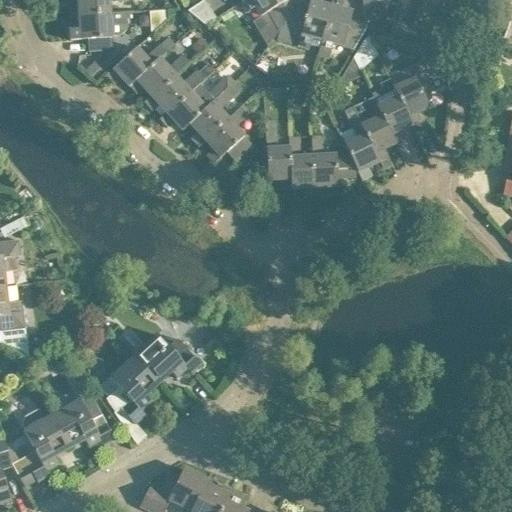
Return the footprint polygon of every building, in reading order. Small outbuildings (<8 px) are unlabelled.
[(76,0),(77,7),(68,8),(68,7),(67,7),(68,18),(129,14),(129,13),(109,15),(108,2),(128,0),(127,0),(76,0)] [(246,0),(239,5),(245,14),(254,8),(260,17),(267,13),(278,31),(294,11),(287,0),(246,0)] [(294,11),(278,31),(279,32),(299,37),(296,47),(308,50),(311,39),(321,42),(317,56),(331,0),(329,6),(320,4),(321,0),(308,0),(305,14),(294,11)] [(343,0),(331,0),(317,56),(328,59),(332,45),(353,50),(365,26),(349,22),(351,12),(341,9),(343,0)] [(361,0),(363,8),(374,10),(375,3),(396,6),(397,0),(361,0)] [(511,0),(505,19),(509,20),(499,48),(511,52),(511,0)] [(205,3),(190,13),(207,27),(217,21),(205,3)] [(68,19),(78,18),(79,30),(70,30),(69,30),(70,41),(87,40),(87,51),(113,50),(112,36),(118,36),(119,36),(121,35),(124,33),(125,32),(126,32),(127,31),(127,29),(128,28),(129,27),(129,24),(129,23),(129,14),(68,18),(68,19)] [(388,36),(399,40),(404,25),(393,22),(388,36)] [(399,40),(422,47),(427,32),(404,25),(399,40)] [(201,37),(189,48),(196,56),(208,44),(201,37)] [(367,40),(355,61),(355,62),(376,52),(370,39),(367,40)] [(135,49),(105,76),(113,85),(120,78),(128,87),(158,59),(173,46),(166,40),(145,59),(135,49)] [(448,61),(433,56),(442,73),(447,70),(448,61)] [(158,59),(128,87),(136,95),(143,89),(150,97),(143,103),(143,104),(174,76),(187,64),(181,57),(168,69),(158,59)] [(94,60),(85,68),(95,79),(104,71),(94,60)] [(431,60),(389,80),(411,126),(421,121),(417,112),(427,107),(422,97),(444,86),(431,60)] [(174,76),(143,104),(151,112),(158,105),(166,113),(158,120),(159,121),(197,86),(212,72),(207,66),(197,75),(195,73),(182,85),(174,76)] [(197,86),(159,121),(166,129),(174,122),(182,131),(232,84),(226,78),(206,96),(197,86)] [(370,94),(373,98),(394,144),(404,140),(400,131),(411,126),(389,80),(379,85),(381,89),(370,94)] [(232,84),(182,131),(189,125),(197,133),(189,139),(197,148),(227,120),(220,111),(240,93),(232,84)] [(332,85),(319,86),(322,98),(323,98),(325,97),(327,96),(329,95),(330,94),(331,92),(332,91),(332,89),(332,87),(332,85)] [(321,98),(316,86),(308,87),(309,99),(321,98)] [(373,98),(352,108),(378,163),(388,158),(384,149),(394,144),(373,98)] [(227,120),(197,148),(205,141),(212,150),(205,156),(213,165),(225,153),(233,162),(251,145),(235,128),(248,116),(240,108),(227,120)] [(351,128),(339,135),(342,142),(348,155),(349,155),(362,181),(371,177),(367,168),(378,163),(352,108),(344,112),(351,128)] [(511,115),(505,153),(511,154),(511,181),(505,181),(502,196),(511,198),(511,115)] [(264,121),(267,181),(279,180),(280,190),(291,189),(289,145),(276,145),(275,121),(264,121)] [(311,136),(312,157),(314,198),(315,198),(314,188),(325,188),(326,197),(337,197),(337,179),(359,177),(361,182),(362,181),(349,155),(348,155),(342,142),(320,143),(320,136),(311,136)] [(288,137),(289,145),(291,189),(303,189),(303,199),(314,198),(312,157),(298,158),(297,137),(288,137)] [(0,287),(4,287),(3,273),(16,271),(14,258),(20,257),(18,241),(0,243),(0,287)] [(6,304),(4,287),(0,287),(0,345),(16,352),(23,358),(28,357),(21,302),(6,304)] [(77,335),(64,341),(69,351),(80,341),(77,335)] [(167,348),(156,335),(132,357),(158,385),(171,373),(176,379),(186,370),(190,374),(200,365),(177,339),(167,348)] [(145,396),(158,385),(132,357),(108,379),(118,389),(105,400),(124,427),(130,421),(134,425),(145,416),(141,412),(151,402),(145,396)] [(79,401),(51,416),(69,449),(84,441),(88,448),(100,441),(103,447),(114,440),(90,396),(79,402),(79,401)] [(186,398),(179,405),(186,412),(193,405),(186,398)] [(438,422),(438,407),(438,398),(428,398),(428,405),(428,422),(438,422)] [(54,457),(69,449),(51,416),(44,420),(39,409),(24,418),(23,419),(22,420),(22,421),(22,422),(21,423),(21,424),(21,425),(21,427),(21,428),(22,430),(23,432),(34,453),(23,459),(36,481),(37,483),(48,476),(45,471),(58,465),(54,457)] [(12,467),(4,442),(0,443),(0,504),(10,502),(0,472),(12,468),(12,467)] [(161,491),(150,511),(163,511),(169,502),(189,511),(191,511),(207,482),(183,470),(179,480),(168,475),(160,491),(161,491)] [(218,511),(229,490),(228,490),(226,495),(205,485),(207,482),(191,511),(218,511)] [(150,486),(139,507),(149,511),(150,511),(161,491),(160,491),(150,486)] [(229,490),(218,511),(246,511),(239,509),(245,498),(229,490)]
